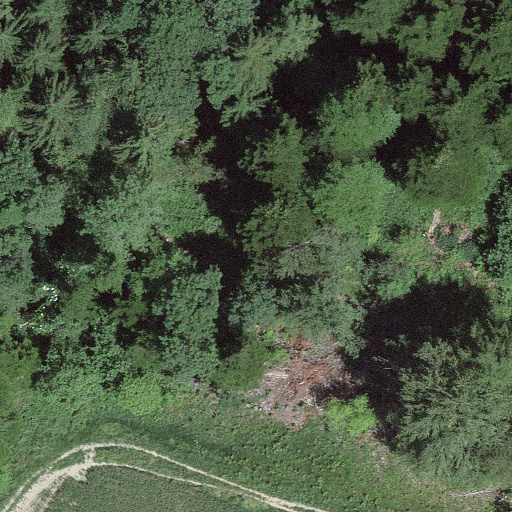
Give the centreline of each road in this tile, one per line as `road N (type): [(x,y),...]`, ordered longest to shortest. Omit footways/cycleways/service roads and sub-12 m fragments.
road 1 (track): [(0,149),(80,174),(154,237),(389,320),(456,511)]
road 2 (track): [(332,511),(256,500),(64,511)]
